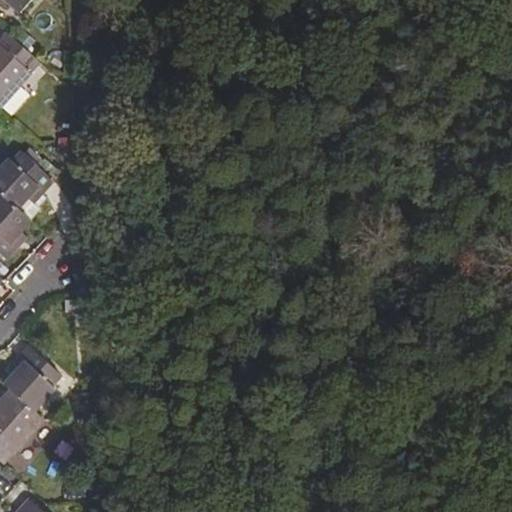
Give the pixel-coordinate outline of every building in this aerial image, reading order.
[(0,0),(0,4),(5,9),(10,3),(21,13),(33,0),(0,0)] [(0,107),(1,108),(32,73),(30,72),(39,62),(9,35),(0,45),(0,107)] [(33,151),(27,157),(39,168),(44,162),(33,151)] [(34,204),(43,194),(54,181),(39,168),(27,157),(23,154),(14,164),(11,162),(0,173),(0,194),(2,197),(19,211),(29,200),(34,204)] [(19,211),(29,221),(42,209),(40,206),(47,198),(43,194),(34,204),(29,200),(19,211)] [(19,211),(2,197),(0,199),(0,254),(6,260),(26,237),(21,232),(31,222),(29,221),(19,211)] [(7,386),(12,391),(35,411),(55,389),(51,385),(61,374),(31,349),(10,371),(15,376),(7,386)] [(35,411),(12,391),(0,405),(0,460),(4,464),(13,454),(14,455),(45,420),(35,411)] [(43,511),(32,501),(22,511),(43,511)]
